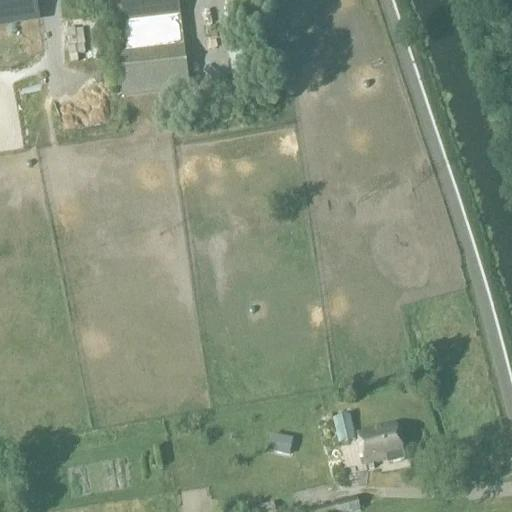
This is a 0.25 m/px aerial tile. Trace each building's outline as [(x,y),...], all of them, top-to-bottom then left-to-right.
[(37,0),(0,0),(0,34),(41,29),(37,0)] [(112,0),(116,31),(182,22),(178,0),(112,0)] [(80,21),(81,41),(93,40),(92,20),(80,21)] [(124,100),(192,92),(186,39),(118,47),(124,100)] [(334,422),(340,446),(356,442),(351,418),(334,422)] [(404,462),(395,427),(358,436),(364,459),(360,460),(362,468),(388,462),(389,466),(404,462)] [(294,441),(274,436),(270,453),(290,457),(294,441)] [(361,511),(362,511),(358,498),(303,511),(361,511)]
